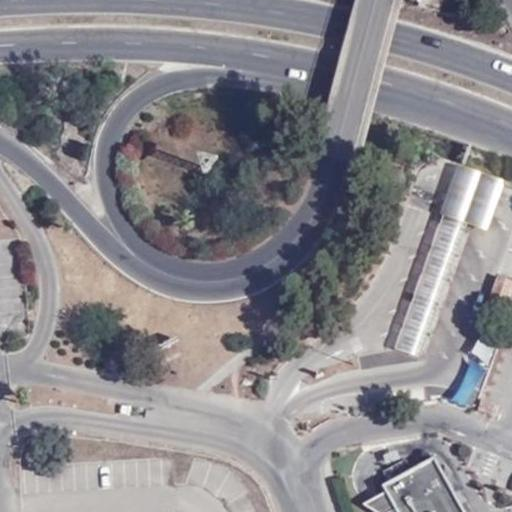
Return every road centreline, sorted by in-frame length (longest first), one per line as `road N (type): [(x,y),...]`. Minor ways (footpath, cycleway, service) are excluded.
road 1 (unknown): [(275,401),(295,365),(381,304),(427,213),(450,205),(472,213),(485,249),(443,351),(418,367),(299,398)]
road 2 (secondary): [(0,45),(64,40),(252,53),(370,77),(511,125)]
road 3 (secondary): [(511,76),(322,18),(176,0)]
road 4 (unknown): [(275,401),(271,444),(420,414),(510,432)]
